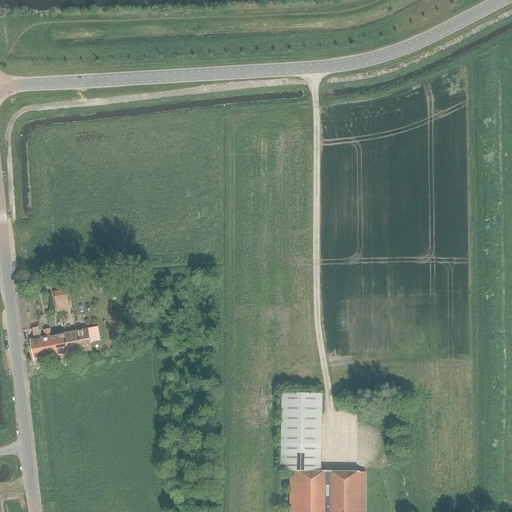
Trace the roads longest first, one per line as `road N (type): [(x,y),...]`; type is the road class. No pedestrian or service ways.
road 1 (unclassified): [(0,87),(352,65),(391,55),(505,0)]
road 2 (unclassified): [(33,511),(0,217)]
